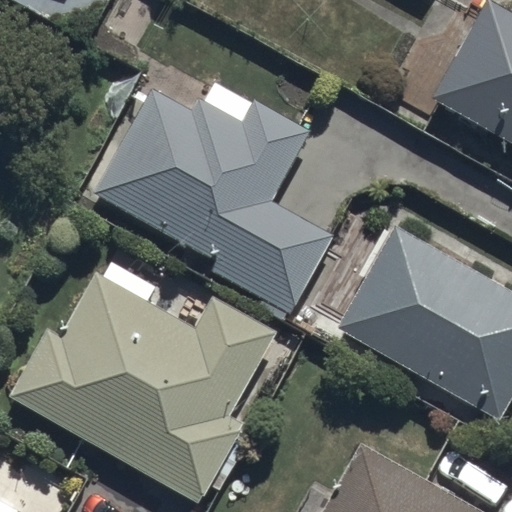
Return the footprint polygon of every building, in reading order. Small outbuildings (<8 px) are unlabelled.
[(511,29),(489,16),(437,107),(511,149),(511,29)] [(233,149),(154,104),(100,196),(222,266),(215,278),(276,313),(336,208),(281,177),(303,139),(255,112),(233,149)] [(511,404),(511,308),(400,244),(348,335),(502,423),(511,404)] [(222,432),(272,338),(212,306),(194,339),(102,290),(67,355),(52,347),(17,411),(204,511),(241,442),(222,432)] [(451,511),(360,461),(331,511),(451,511)]
